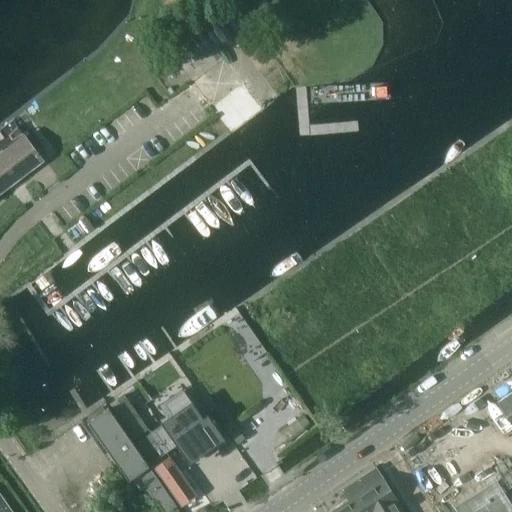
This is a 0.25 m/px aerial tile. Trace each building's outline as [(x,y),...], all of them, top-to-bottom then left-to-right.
[(0,191),(44,159),(24,132),(0,150),(0,191)] [(356,212),(287,259),(302,282),(372,235),(356,212)] [(131,384),(106,402),(133,441),(150,429),(159,423),(131,384)] [(511,392),(490,408),(499,421),(506,416),(511,425),(511,392)] [(203,417),(186,393),(163,409),(173,423),(165,428),(174,441),(178,438),(191,456),(202,448),(196,439),(201,436),(207,445),(222,434),(207,414),(203,417)] [(108,407),(88,421),(129,479),(149,465),(108,407)] [(152,430),(137,441),(146,454),(154,449),(159,457),(168,451),(152,430)] [(177,448),(151,467),(183,511),(195,511),(213,500),(177,448)] [(507,489),(511,485),(511,469),(507,461),(495,468),(507,489)] [(404,511),(376,468),(360,478),(367,489),(330,511),(404,511)] [(458,511),(507,511),(511,510),(495,484),(456,508),(458,511)] [(0,511),(12,511),(0,494),(0,511)]
